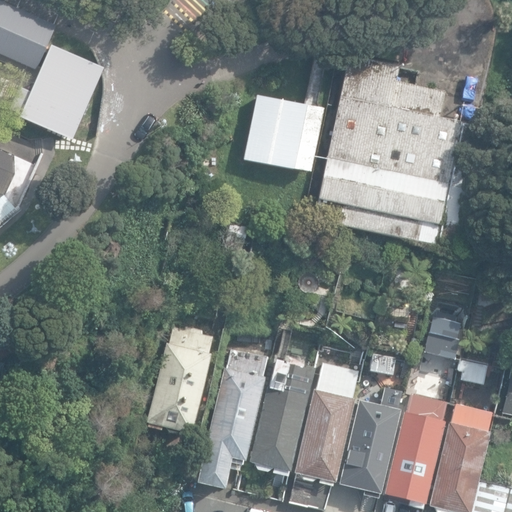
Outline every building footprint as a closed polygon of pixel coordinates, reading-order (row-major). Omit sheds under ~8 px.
[(61,18),(17,0),(0,0),(0,66),(30,80),(61,18)] [(347,59),(312,221),(461,253),(488,130),(438,119),(444,92),(395,81),(398,70),(347,59)] [(321,111),(255,97),(242,161),(307,176),(321,111)] [(23,174),(19,151),(0,143),(0,233),(28,210),(12,194),(23,174)] [(216,332),(170,320),(143,424),(189,436),(216,332)] [(456,325),(420,320),(413,376),(449,381),(456,325)] [(264,354),(218,344),(189,477),(221,484),(226,461),(239,463),(264,354)] [(307,365),(266,357),(241,462),(248,464),(247,467),(281,474),(307,365)] [(352,367),(310,358),(285,475),(327,485),(352,367)] [(485,362),(456,358),(454,378),(483,382),(485,362)] [(404,411),(392,408),(372,492),(413,504),(436,399),(409,393),(404,411)] [(389,407),(350,396),(329,482),(369,492),(389,407)] [(479,410),(442,401),(417,506),(443,511),(457,511),(479,429),(476,428),(479,410)] [(511,511),(511,490),(478,483),(471,511),(511,511)]
